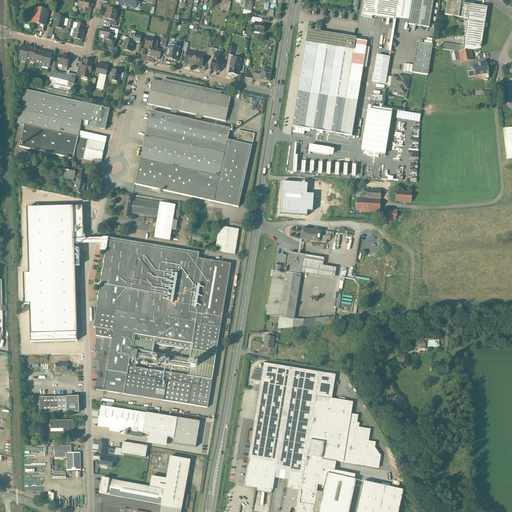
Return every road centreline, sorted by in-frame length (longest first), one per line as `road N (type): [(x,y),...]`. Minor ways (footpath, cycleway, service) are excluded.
road 1 (secondary): [(278,94),(210,511)]
road 2 (residential): [(90,511),(84,277),(109,168)]
road 3 (residential): [(278,94),(88,50)]
